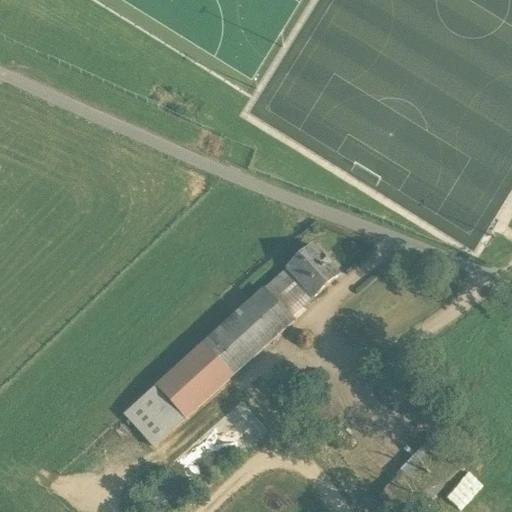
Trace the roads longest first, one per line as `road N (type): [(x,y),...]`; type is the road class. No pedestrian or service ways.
road 1 (unclassified): [(0,73),(511,286)]
road 2 (track): [(340,511),(289,445),(208,511)]
